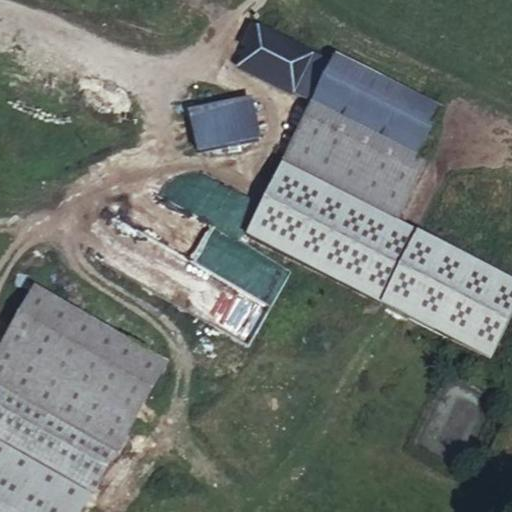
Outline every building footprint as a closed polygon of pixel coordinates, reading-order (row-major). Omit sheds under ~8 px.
[(224,56),(277,86),(294,50),(242,23),(224,56)] [(294,50),(277,86),(298,98),(315,63),(294,50)] [(315,63),(298,98),(405,152),(417,128),(410,125),(417,105),(319,55),(315,63)] [(251,95),(185,120),(197,150),(262,124),(251,95)] [(405,152),(298,98),(268,155),(381,218),(415,158),(405,152)] [(381,218),(268,155),(229,225),(467,358),(509,288),(381,218)] [(21,284),(0,318),(0,434),(81,484),(156,367),(21,284)] [(0,471),(0,511),(64,511),(0,471)]
